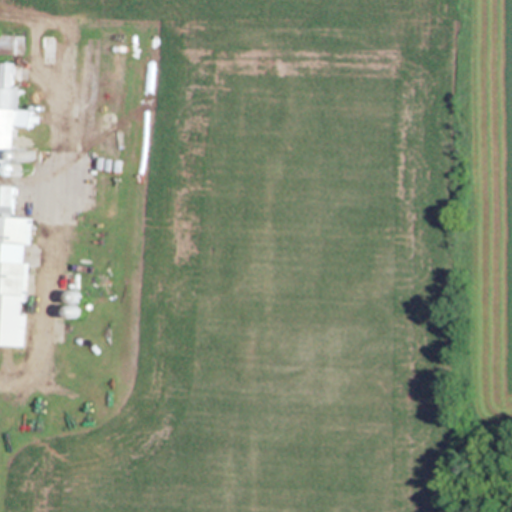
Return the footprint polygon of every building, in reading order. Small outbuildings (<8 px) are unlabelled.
[(0,34),(25,35),(25,53),(0,53),(0,34)] [(17,63),(17,87),(19,87),(19,89),(26,89),(26,96),(19,96),(18,108),(19,108),(19,109),(35,109),(35,126),(18,126),(16,168),(0,167),(0,86),(4,86),(5,63),(17,63)] [(30,153),(30,152),(31,151),(32,150),(33,150),(34,150),(34,149),(35,149),(36,149),(36,150),(37,150),(38,150),(38,151),(39,151),(40,152),(40,153),(41,153),(41,154),(41,155),(41,156),(41,157),(40,157),(40,158),(40,159),(39,159),(39,160),(38,160),(38,161),(37,161),(36,161),(35,161),(34,161),(33,161),(32,160),(31,160),(31,159),(30,159),(30,158),(29,157),(29,156),(29,155),(29,154),(29,153),(30,153)] [(26,166),(26,165),(27,165),(27,164),(28,164),(29,163),(30,163),(31,163),(32,163),(33,163),(34,163),(34,164),(35,164),(35,165),(36,165),(36,166),(37,167),(37,168),(37,169),(37,170),(37,171),(36,171),(36,172),(36,173),(35,173),(35,174),(34,174),(33,174),(33,175),(32,175),(31,175),(30,175),(29,175),(29,174),(28,174),(27,174),(27,173),(26,173),(26,172),(25,171),(25,170),(25,169),(25,168),(25,167),(26,166)] [(18,186),(16,217),(32,218),(27,294),(31,295),(27,347),(0,345),(0,200),(1,185),(18,186)] [(68,295),(68,294),(69,294),(69,293),(69,292),(70,292),(70,291),(71,291),(71,290),(72,290),(73,290),(74,290),(74,289),(75,289),(76,289),(76,290),(77,290),(78,290),(79,290),(79,291),(80,291),(80,292),(81,292),(81,293),(82,293),(82,294),(82,295),(83,296),(83,297),(83,298),(82,298),(82,299),(82,300),(82,301),(81,301),(81,302),(80,302),(80,303),(79,303),(78,304),(77,304),(76,304),(75,304),(74,304),(73,304),(72,304),(72,303),(71,303),(70,302),(69,302),(69,301),(69,300),(68,300),(68,299),(68,298),(68,297),(68,296),(68,295)] [(66,310),(67,309),(67,308),(67,307),(68,307),(68,306),(69,306),(70,305),(71,305),(72,305),(73,304),(74,304),(74,305),(75,305),(76,305),(77,305),(77,306),(78,306),(78,307),(79,307),(79,308),(80,308),(80,309),(80,310),(80,311),(80,312),(80,313),(80,314),(80,315),(79,315),(79,316),(78,316),(78,317),(77,317),(77,318),(76,318),(75,318),(74,318),(74,319),(73,319),(72,318),(71,318),(70,318),(70,317),(69,317),(68,317),(68,316),(67,315),(67,314),(66,313),(66,312),(66,311),(66,310)]
